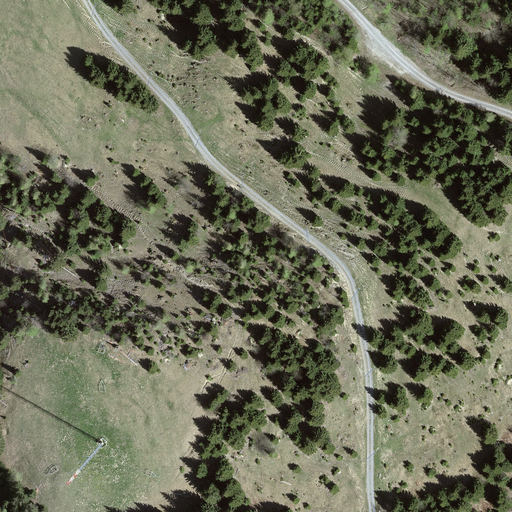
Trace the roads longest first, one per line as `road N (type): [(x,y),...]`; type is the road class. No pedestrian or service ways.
road 1 (track): [(86,0),(210,159),(347,274),(368,382),(372,511)]
road 2 (track): [(511,114),(422,79),(344,0)]
